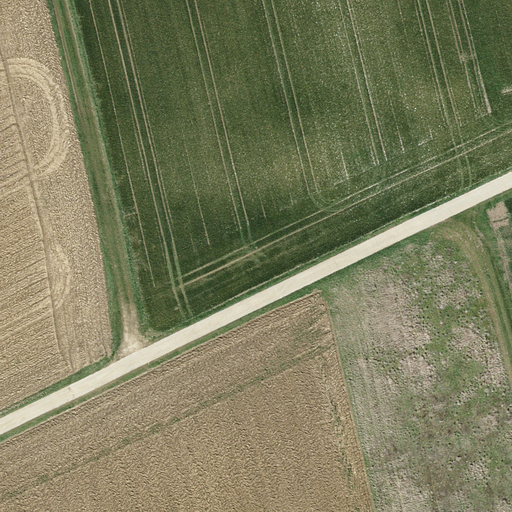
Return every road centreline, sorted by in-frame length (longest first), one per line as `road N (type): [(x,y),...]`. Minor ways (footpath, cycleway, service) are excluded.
road 1 (track): [(511,182),(0,428)]
road 2 (track): [(129,367),(120,276),(64,0)]
road 3 (track): [(454,209),(480,234),(495,265),(511,334)]
